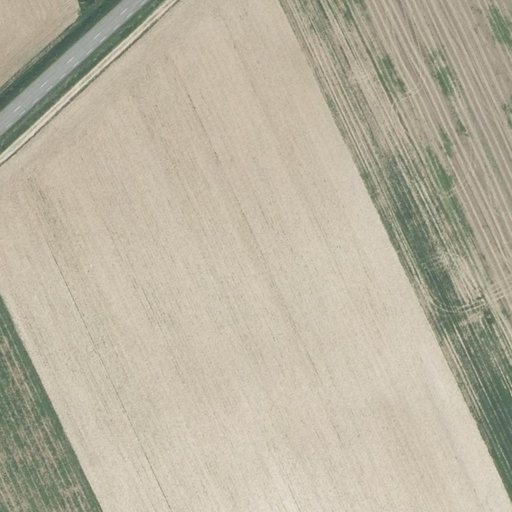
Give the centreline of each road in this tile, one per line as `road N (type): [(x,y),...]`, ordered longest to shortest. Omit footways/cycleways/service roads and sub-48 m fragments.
road 1 (track): [(0,157),(169,0)]
road 2 (tertiary): [(0,127),(140,0)]
